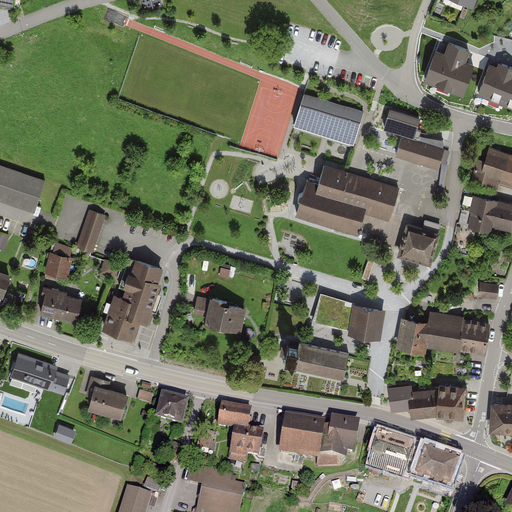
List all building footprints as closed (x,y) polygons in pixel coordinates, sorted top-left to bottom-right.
[(21,0),(0,0),(0,9),(20,12),(21,0)] [(447,0),(475,10),(478,0),(447,0)] [(463,66),(433,54),(421,84),(451,96),(463,66)] [(511,67),(479,55),(465,91),(511,108),(511,67)] [(362,112),(305,95),(296,125),(353,142),(362,112)] [(403,134),(397,157),(440,169),(446,146),(403,134)] [(511,155),(487,149),(484,162),(479,160),(473,184),(495,190),(497,185),(511,188),(511,155)] [(0,201),(35,213),(45,181),(20,173),(24,163),(10,158),(7,169),(0,166),(0,201)] [(400,189),(325,165),(319,184),(308,181),(297,217),(359,236),(366,214),(390,222),(400,189)] [(492,233),(493,227),(499,202),(473,197),(467,227),(492,233)] [(493,227),(511,230),(511,204),(499,202),(493,227)] [(94,255),(107,216),(91,211),(78,250),(94,255)] [(409,224),(399,258),(431,266),(442,226),(426,221),(424,228),(409,224)] [(51,253),(46,274),(69,279),(74,258),(51,253)] [(114,273),(118,263),(106,258),(102,269),(114,273)] [(147,326),(164,271),(133,262),(123,297),(112,294),(101,334),(136,344),(141,324),(147,326)] [(0,272),(0,300),(3,301),(11,276),(0,272)] [(500,286),(485,284),(482,299),(497,301),(500,286)] [(48,289),(42,315),(78,324),(85,298),(48,289)] [(386,312),(356,308),(357,304),(322,294),(313,326),(352,333),(352,336),(382,340),(386,312)] [(230,303),(198,296),(194,316),(206,319),(205,326),(242,333),(246,310),(230,306),(230,303)] [(461,352),(465,322),(465,317),(430,314),(429,323),(428,348),(461,352)] [(428,348),(429,323),(410,322),(405,351),(427,354),(428,348)] [(461,352),(488,354),(491,325),(465,322),(461,352)] [(289,359),(287,365),(344,377),(349,353),(299,342),(299,343),(296,342),(295,347),(289,346),(288,344),(287,345),(288,347),(286,358),(284,358),(285,360),(287,359),(289,359)] [(19,356),(12,378),(64,395),(71,372),(19,356)] [(92,398),(88,411),(105,416),(111,391),(109,390),(111,383),(92,378),(87,396),(92,398)] [(412,393),(411,387),(390,389),(392,410),(412,407),(412,416),(438,413),(439,390),(412,393)] [(463,415),(465,388),(439,387),(439,390),(438,413),(447,414),(446,420),(453,421),(454,415),(463,415)] [(105,416),(121,420),(128,395),(111,391),(105,416)] [(141,391),(138,399),(151,403),(153,395),(141,391)] [(164,395),(158,417),(181,423),(187,402),(164,395)] [(511,403),(493,403),(491,433),(511,433),(511,403)] [(236,428),(249,430),(252,410),(223,405),(219,425),(236,428)] [(354,451),(359,423),(333,419),(330,440),(322,438),(324,428),(287,422),(282,448),(319,454),(318,466),(341,465),(354,451)] [(75,432),(60,426),(56,438),(71,443),(75,432)] [(249,430),(236,428),(230,459),(245,462),(247,453),(258,455),(262,432),(249,430)] [(212,440),(214,433),(207,431),(205,440),(200,439),(199,445),(213,449),(214,444),(212,440)] [(379,433),(368,467),(405,479),(416,445),(379,433)] [(179,444),(172,442),(165,464),(172,466),(179,444)] [(427,448),(416,481),(453,493),(463,460),(427,448)] [(188,485),(202,488),(198,511),(239,511),(245,485),(232,483),(233,474),(192,465),(188,485)] [(380,505),(405,510),(409,494),(414,495),(416,486),(405,484),(404,491),(384,487),(380,505)] [(147,511),(151,496),(128,490),(121,511),(147,511)]
